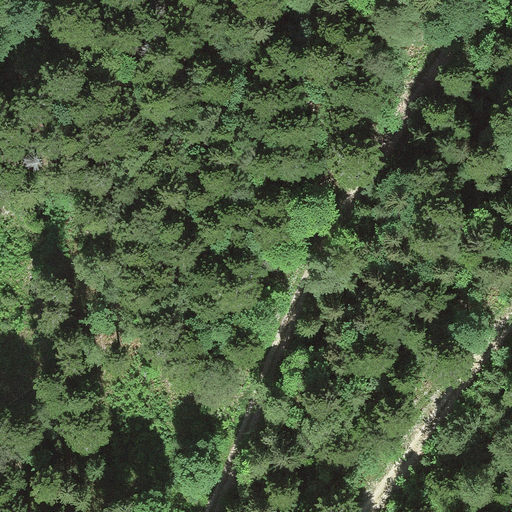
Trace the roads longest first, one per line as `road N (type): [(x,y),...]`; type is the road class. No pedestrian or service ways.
road 1 (track): [(496,0),(440,64),(328,240),(207,511)]
road 2 (track): [(364,511),(511,317)]
